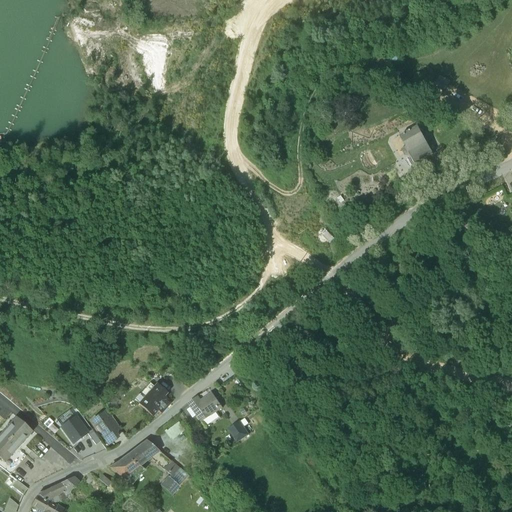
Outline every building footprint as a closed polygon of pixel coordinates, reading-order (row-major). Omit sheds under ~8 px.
[(443,84),(440,92),(451,96),(454,88),(443,84)] [(424,136),(406,146),(412,155),(408,158),(411,163),(414,161),(414,160),(432,150),(424,136)] [(165,395),(156,386),(136,407),(150,420),(157,413),(159,416),(169,405),(162,398),(165,395)] [(215,396),(203,404),(200,400),(191,406),(203,424),(224,410),(215,396)] [(112,398),(105,403),(109,410),(117,404),(112,398)] [(104,420),(101,416),(92,423),(108,445),(116,440),(114,438),(115,435),(104,420)] [(119,432),(109,417),(104,420),(115,435),(119,432)] [(15,420),(0,437),(0,462),(3,465),(16,451),(30,434),(15,420)] [(73,420),(60,430),(72,447),(86,437),(73,420)] [(251,437),(242,424),(236,428),(241,436),(244,441),(251,437)] [(177,425),(164,435),(168,439),(181,430),(177,425)] [(145,444),(126,458),(138,469),(157,454),(145,444)] [(3,465),(0,468),(0,470),(9,477),(25,459),(16,451),(3,465)] [(138,469),(126,458),(109,471),(131,487),(135,480),(142,472),(138,469)] [(187,479),(169,464),(162,471),(169,477),(160,488),(170,497),(187,479)] [(110,485),(102,478),(99,482),(107,489),(110,485)] [(71,481),(60,486),(66,492),(69,495),(77,485),(71,481)] [(26,491),(16,483),(11,488),(21,496),(26,491)] [(66,492),(60,486),(55,488),(58,496),(66,492)] [(53,489),(39,496),(37,497),(45,502),(56,497),(53,489)] [(45,502),(37,497),(30,508),(38,511),(53,511),(55,508),(46,503),(45,502)] [(15,511),(17,508),(8,500),(3,511),(15,511)]
